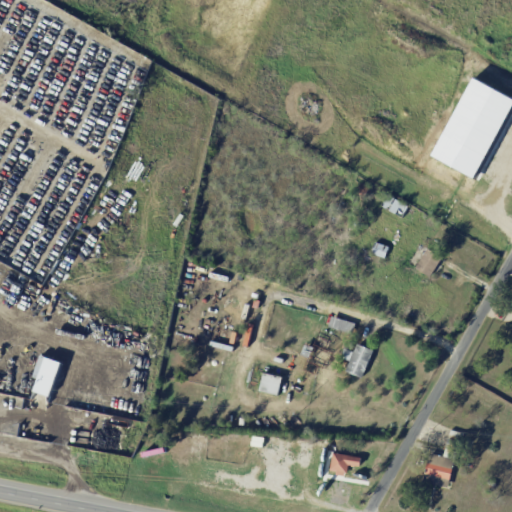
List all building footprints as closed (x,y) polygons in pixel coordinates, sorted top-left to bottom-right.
[(479,179),(511,112),(511,95),(475,77),(435,157),(479,179)] [(313,101),(329,111),(326,115),(310,105),(313,101)] [(309,105),(324,115),(312,133),(297,123),(309,105)] [(390,195),(410,207),(404,218),(383,206),(390,195)] [(345,205),(349,197),(356,200),(352,208),(345,205)] [(352,231),(355,222),(361,224),(358,234),(352,231)] [(378,242),(392,247),(388,258),(374,254),(378,242)] [(444,260),(433,278),(419,269),(430,249),(445,258),(444,260)] [(329,327),(353,335),(356,324),(333,316),(329,327)] [(372,349),(378,351),(367,379),(351,373),(355,362),(347,359),(351,350),(359,353),(362,345),(372,349)] [(50,359),(64,364),(60,375),(46,370),(50,359)] [(286,380),(282,395),(264,391),(268,373),(287,378),(286,380)] [(53,397),(37,392),(42,375),(59,380),(53,397)] [(458,437),(450,435),(451,430),(464,433),(463,438),(458,437)] [(457,441),(460,442),(458,451),(446,449),(447,439),(457,441)] [(304,443),(313,443),(311,457),(303,456),(304,443)] [(447,450),(458,453),(456,460),(443,457),(445,450),(447,450)] [(364,458),(365,459),(363,468),(358,467),(357,468),(355,468),(355,467),(352,467),(351,474),(348,474),(348,477),(340,476),(340,472),(334,471),(337,454),(364,458)] [(453,460),(447,489),(422,483),(424,475),(423,475),(424,471),(425,471),(429,455),(453,460)] [(309,472),(303,472),(303,459),(315,460),(315,472),(309,472)]
